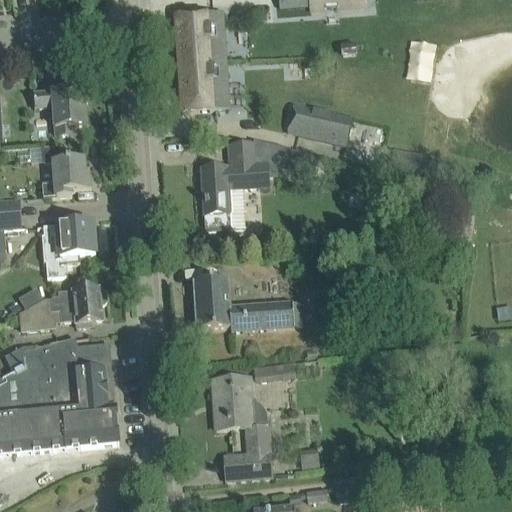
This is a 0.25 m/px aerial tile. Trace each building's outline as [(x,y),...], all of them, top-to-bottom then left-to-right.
[(366,0),(279,0),(280,11),(311,8),(311,12),(367,8),(366,0)] [(230,113),(226,64),(219,64),(217,44),(225,44),(223,15),(175,19),(182,116),(230,113)] [(372,42),(358,100),(398,109),(412,51),(372,42)] [(430,91),(432,62),(417,61),(415,90),(430,91)] [(34,97),(35,112),(53,110),(55,140),(75,138),(75,129),(86,129),(84,94),(34,97)] [(303,109),(297,137),(347,148),(353,120),(303,109)] [(202,202),(205,203),(207,234),(231,233),(228,194),(270,191),(269,182),(282,181),(281,164),(284,151),(254,144),(254,146),(250,146),(250,148),(230,149),(231,163),(234,163),(234,171),(203,173),(204,192),(202,193),(202,202)] [(43,189),(44,202),(72,200),(71,195),(90,194),(89,182),(85,183),(83,163),(61,164),(60,151),(42,153),(43,168),(54,167),(55,188),(43,189)] [(0,205),(0,219),(20,218),(19,205),(0,205)] [(20,218),(0,219),(0,234),(21,233),(20,218)] [(46,266),(47,282),(68,280),(66,268),(80,267),(79,260),(95,258),(93,227),(73,228),(43,231),(44,239),(42,240),(44,266),(46,266)] [(193,286),(197,334),(231,332),(231,336),(295,332),(294,304),(229,309),(228,284),(193,286)] [(103,296),(100,293),(59,298),(60,303),(44,305),(20,318),(21,334),(56,331),(55,327),(76,325),(77,332),(89,331),(88,326),(101,325),(100,309),(101,309),(104,306),(103,296)] [(28,367),(11,377),(0,383),(0,457),(118,448),(115,410),(109,348),(76,351),(75,342),(56,348),(22,356),(28,367)] [(3,361),(11,377),(28,367),(22,356),(20,352),(3,361)] [(253,372),(255,387),(295,383),(293,367),(253,372)] [(247,457),(224,459),(226,485),(271,482),(267,420),(266,415),(264,412),(261,409),(258,406),(254,405),(251,403),(249,381),(212,384),(216,434),(245,432),(247,457)] [(300,461),(301,472),(319,470),(318,458),(300,461)] [(369,487),(337,492),(339,506),(371,502),(369,487)] [(318,494),(307,495),(308,507),(319,506),(318,494)]
